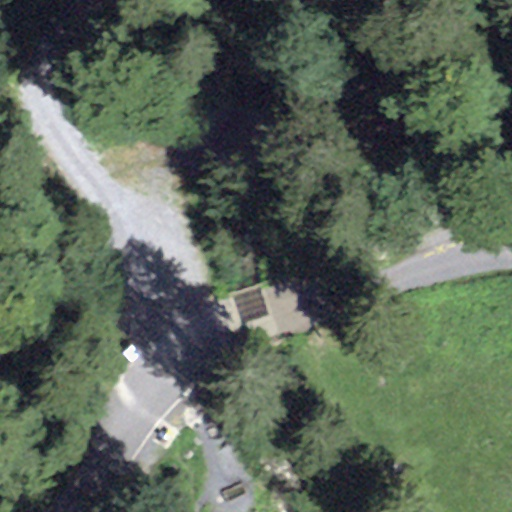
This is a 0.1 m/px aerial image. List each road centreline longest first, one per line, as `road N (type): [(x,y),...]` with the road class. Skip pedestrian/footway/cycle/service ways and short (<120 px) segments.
road 1 (track): [(102,0),(53,51),(43,84),(47,113),(146,237),(183,361)]
road 2 (unclassified): [(72,511),(97,489),(183,361),(285,311)]
road 3 (unclassified): [(511,256),(452,261),(285,311)]
